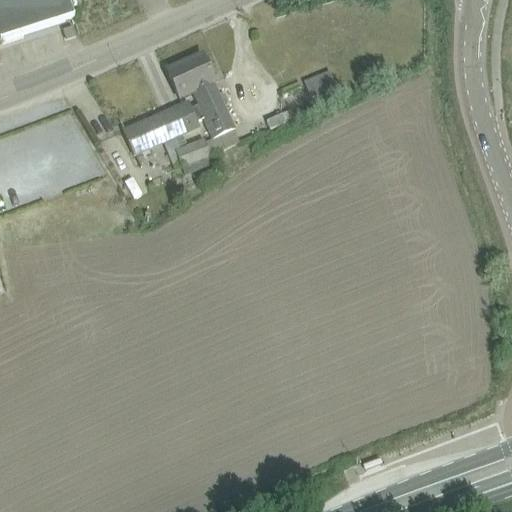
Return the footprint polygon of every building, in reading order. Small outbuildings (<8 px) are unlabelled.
[(0,0),(0,43),(73,19),(65,0),(0,0)] [(76,38),(72,28),(63,32),(66,41),(76,38)] [(185,65),(167,73),(175,91),(178,99),(189,95),(191,99),(196,97),(195,93),(197,92),(213,85),(215,84),(211,75),(203,57),(185,65)] [(330,75),(305,86),(311,101),(336,89),(330,75)] [(200,104),(191,108),(197,123),(206,119),(209,124),(206,125),(214,142),(220,139),(234,133),(223,109),(227,107),(228,103),(225,97),(221,96),(218,97),(213,85),(197,92),(195,93),(196,97),(200,104)] [(189,104),(124,131),(134,155),(136,154),(162,143),(180,135),(199,128),(197,123),(191,108),(189,105),(189,104)] [(279,117),(267,122),(270,130),(271,132),(283,126),(279,117)] [(180,135),(162,143),(175,172),(182,169),(185,178),(212,166),(213,165),(206,145),(205,143),(186,149),(180,135)]
